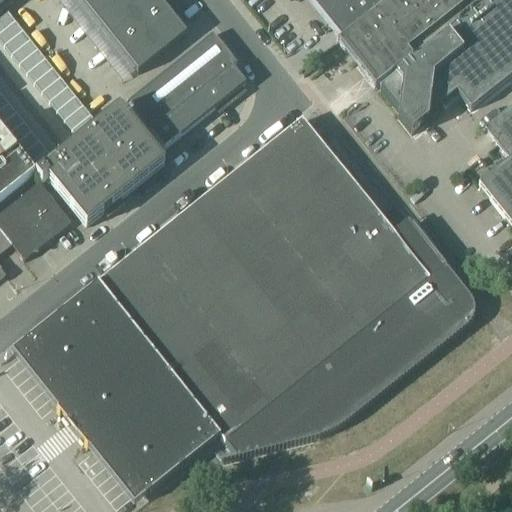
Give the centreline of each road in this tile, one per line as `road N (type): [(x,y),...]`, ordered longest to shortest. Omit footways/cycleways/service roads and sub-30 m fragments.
road 1 (unclassified): [(209,0),(291,102),(0,337)]
road 2 (secondary): [(511,418),(395,511)]
